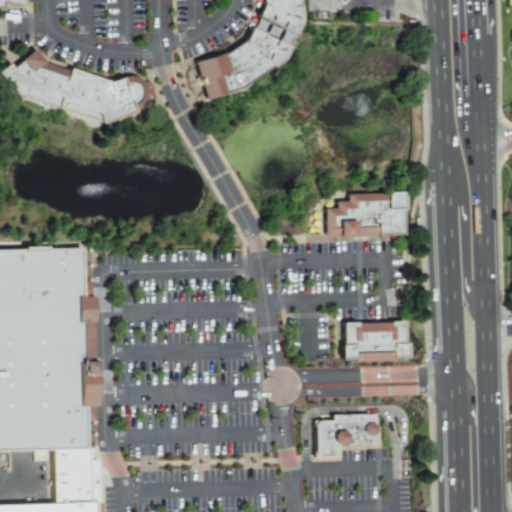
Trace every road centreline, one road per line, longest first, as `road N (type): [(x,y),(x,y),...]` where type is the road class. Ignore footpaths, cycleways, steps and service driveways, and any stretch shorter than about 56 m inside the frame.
road 1 (primary): [(488,511),(477,97)]
road 2 (primary): [(431,0),(437,182)]
road 3 (primary): [(473,511),(470,395),(448,376)]
road 4 (primary): [(439,234),(448,376)]
